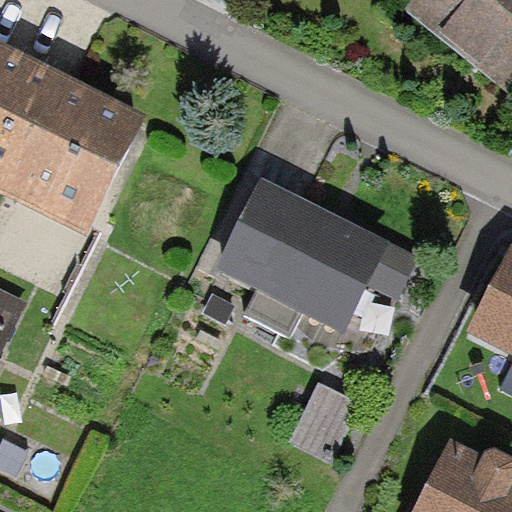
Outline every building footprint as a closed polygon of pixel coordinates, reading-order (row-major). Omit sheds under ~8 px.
[(511,0),(413,0),(405,10),(509,94),(511,90),(511,0)] [(44,71),(0,49),(0,206),(3,201),(87,242),(146,121),(44,71)] [(335,218),(265,183),(219,272),(257,292),(244,318),(277,334),(272,345),(324,371),(347,352),(369,362),(420,260),(335,218)] [(511,264),(498,257),(452,343),(511,374),(511,264)] [(0,354),(24,306),(0,294),(0,354)] [(362,407),(319,386),(290,444),(333,465),(362,407)] [(511,511),(511,490),(437,452),(405,511),(511,511)]
